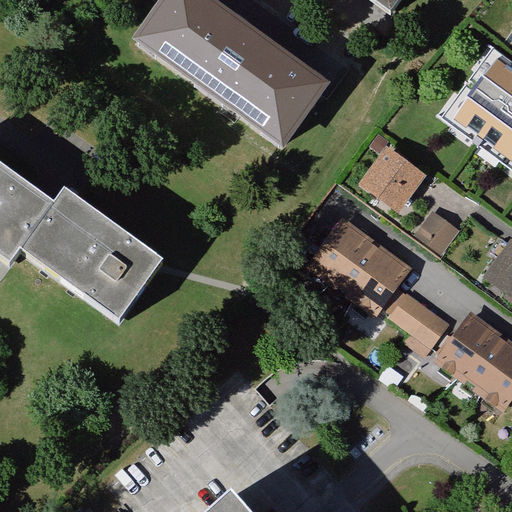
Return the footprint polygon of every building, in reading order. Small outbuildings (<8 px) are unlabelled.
[(333,88),(213,0),(162,0),(136,37),(289,149),(333,88)] [(404,0),(377,0),(395,13),(404,0)] [(511,77),(496,66),(457,120),(511,160),(511,77)] [(431,183),(391,154),(362,192),(403,222),(431,183)] [(59,209),(0,166),(0,261),(13,271),(24,256),(59,209)] [(171,268),(70,194),(59,209),(24,256),(125,330),(171,268)] [(464,237),(436,216),(417,242),(445,262),(464,237)] [(417,276),(346,225),(309,276),(379,327),(417,276)] [(511,243),(484,282),(511,301),(511,243)] [(454,331),(411,299),(392,325),(413,340),(407,349),(430,365),(454,331)] [(511,408),(511,344),(472,316),(435,367),(505,418),(511,408)] [(493,511),(474,496),(460,511),(493,511)] [(238,511),(229,501),(216,511),(238,511)]
